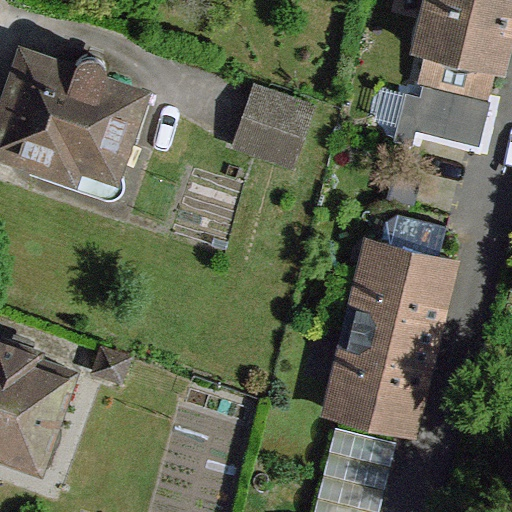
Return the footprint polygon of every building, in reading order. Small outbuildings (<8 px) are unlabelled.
[(511,0),(430,0),(421,41),(426,50),(419,81),(423,82),(420,97),(407,94),(396,137),(411,141),(414,127),(432,131),(443,87),(489,98),(511,4),(511,0)] [(104,79),(106,72),(106,67),(104,61),(100,57),(95,54),(89,53),(84,55),(79,57),(76,62),(74,68),(25,51),(0,122),(0,147),(34,159),(30,171),(105,197),(110,198),(116,196),(121,193),(123,188),(124,182),(123,176),(120,171),(115,168),(141,92),(104,79)] [(312,105),(255,85),(245,112),(234,144),(291,164),(312,105)] [(351,326),(429,345),(451,257),(439,255),(446,225),(397,213),(384,220),(380,240),(371,245),(351,326)] [(408,432),(429,345),(351,326),(332,405),(337,415),(408,432)] [(0,449),(38,463),(70,369),(34,357),(36,351),(0,338),(0,449)] [(128,356),(103,347),(95,370),(120,379),(128,356)] [(328,511),(381,511),(405,435),(341,416),(313,507),(328,511)]
